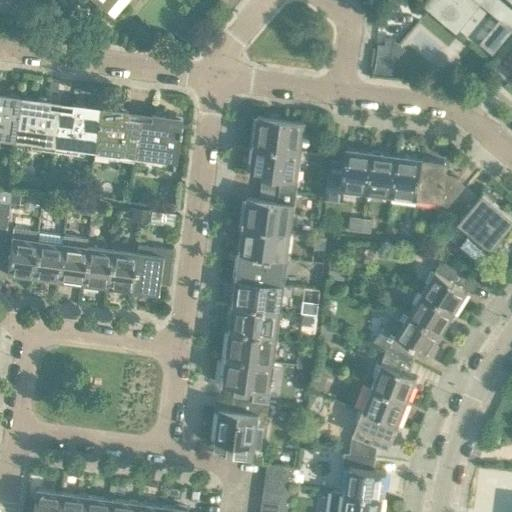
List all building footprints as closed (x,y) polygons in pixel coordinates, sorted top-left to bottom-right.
[(0,0),(0,8),(21,12),(22,0),(0,0)] [(511,0),(430,0),(427,4),(452,25),(472,0),(481,0),(511,25),(511,0)] [(378,44),(374,73),(390,75),(392,62),(404,48),(378,44)] [(0,136),(14,139),(20,95),(0,92),(0,136)] [(48,99),(20,95),(14,139),(54,144),(59,107),(47,106),(48,99)] [(70,109),(59,107),(54,144),(93,149),(99,106),(71,102),(70,109)] [(127,110),(99,106),(93,149),(134,154),(138,118),(126,116),(127,110)] [(150,119),(138,118),(134,154),(174,160),(177,135),(179,135),(180,129),(178,129),(179,116),(151,113),(150,119)] [(257,115),(254,145),(297,150),(299,132),(304,133),(305,121),(257,115)] [(297,150),(254,145),(250,173),(268,175),(266,188),(296,191),(299,167),(295,167),(297,150)] [(367,190),(372,152),(347,149),(345,163),(331,161),(326,198),(341,200),(343,187),(367,190)] [(398,155),(372,152),(367,190),(392,194),(398,155)] [(422,158),(398,155),(392,194),(417,197),(422,158)] [(447,162),(422,158),(417,197),(441,200),(441,201),(448,208),(466,186),(452,175),(446,174),(447,162)] [(479,197),(466,186),(448,208),(461,218),(458,221),(491,248),(511,222),(511,216),(483,192),(479,197)] [(296,191),(266,188),(265,199),(247,197),(243,226),(286,232),(289,215),(293,215),(296,191)] [(10,191),(0,189),(0,203),(8,204),(10,191)] [(8,204),(0,203),(0,215),(7,216),(8,204)] [(132,220),(140,221),(142,209),(133,208),(132,220)] [(149,210),(142,209),(140,221),(148,222),(149,210)] [(152,219),(175,218),(175,209),(152,209),(152,219)] [(354,229),(362,231),(364,217),(355,216),(354,229)] [(372,218),(364,217),(362,231),(370,232),(372,218)] [(286,232),(243,226),(240,252),(283,258),(286,232)] [(412,228),(404,227),(403,236),(411,237),(412,228)] [(6,273),(31,276),(36,238),(11,234),(6,273)] [(81,283),(87,244),(88,238),(62,234),(61,241),(56,280),(81,283)] [(61,241),(36,238),(31,276),(56,280),(61,241)] [(137,243),(136,251),(131,290),(156,293),(158,281),(167,282),(172,248),(137,243)] [(112,248),(87,244),(81,283),(106,286),(112,248)] [(136,251),(112,248),(106,286),(131,290),(136,251)] [(283,258),(240,252),(236,279),(280,284),(283,258)] [(442,259),(422,291),(455,311),(468,290),(459,284),(466,274),(442,259)] [(346,262),(330,260),(329,268),(345,270),(346,262)] [(345,270),(329,268),(328,277),(344,279),(345,270)] [(280,284),(236,279),(233,304),(276,310),(280,284)] [(455,311),(422,291),(408,313),(409,313),(441,333),(455,311)] [(276,310),(233,304),(229,329),(273,335),(276,310)] [(441,333),(409,313),(408,313),(386,348),(412,360),(419,349),(428,355),(441,333)] [(322,321),(321,329),(333,331),(334,322),(322,321)] [(273,335),(229,329),(226,355),(270,361),(273,335)] [(333,331),(321,329),(320,337),(332,338),(333,331)] [(412,360),(386,348),(372,385),(408,399),(417,376),(408,372),(412,360)] [(270,361),(226,355),(222,384),(240,386),(239,399),(269,403),(272,378),(267,377),(270,361)] [(309,366),(310,358),(298,356),(297,364),(309,366)] [(408,399),(372,385),(362,409),(399,423),(408,399)] [(269,403),(239,399),(237,410),(219,408),(215,440),(231,442),(229,452),(254,456),(258,423),(266,424),(269,403)] [(399,423),(362,409),(352,437),(349,453),(376,457),(377,445),(378,443),(389,447),(399,423)] [(376,457),(349,453),(344,452),(342,466),(347,466),(344,492),(383,497),(387,471),(374,469),(376,457)] [(293,466),(267,463),(265,476),(291,480),(293,466)] [(291,480),(265,476),(264,488),(290,491),(291,480)] [(38,486),(34,511),(59,511),(63,490),(38,486)] [(290,491),(264,488),(262,500),(288,503),(290,491)] [(85,511),(88,493),(63,490),(59,511),(85,511)] [(381,511),(383,497),(344,492),(332,490),(329,511),(381,511)] [(111,511),(113,496),(88,493),(85,511),(111,511)] [(137,511),(139,500),(113,496),(111,511),(137,511)] [(162,511),(164,503),(139,500),(137,511),(162,511)] [(286,511),(288,503),(262,500),(261,511),(263,511),(286,511)] [(187,511),(189,506),(164,503),(162,511),(187,511)]
